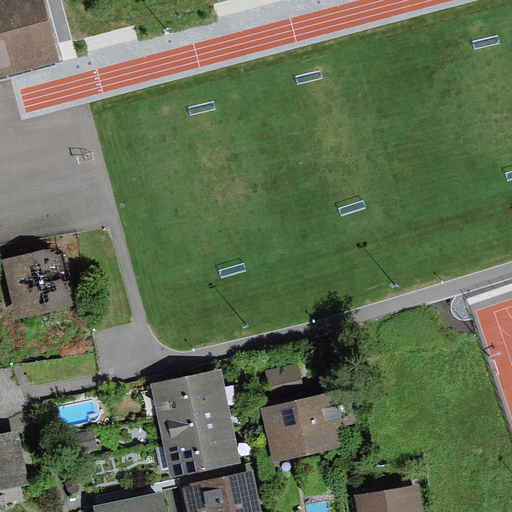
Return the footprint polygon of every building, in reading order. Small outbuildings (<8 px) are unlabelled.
[(55,45),(42,0),(0,0),(0,71),(58,56),(55,45)] [(63,254),(13,265),(23,307),(65,297),(61,279),(68,277),(63,254)] [(382,345),(413,444),(445,434),(414,335),(382,345)] [(269,374),(273,391),(299,385),(296,368),(269,374)] [(159,386),(165,415),(220,403),(218,391),(223,387),(214,375),(159,386)] [(349,431),(341,398),(294,408),(293,401),(280,404),(282,411),(271,414),(279,450),(331,438),(331,435),(349,431)] [(220,403),(165,415),(171,442),(226,431),(223,418),(228,414),(220,403)] [(226,431),(171,442),(177,471),(232,460),(229,446),(234,442),(226,431)] [(92,432),(73,436),(75,450),(95,445),(92,432)] [(0,480),(19,477),(12,439),(0,441),(0,480)] [(316,458),(301,462),(308,491),(323,487),(316,458)] [(251,511),(245,480),(187,492),(191,511),(251,511)] [(416,511),(414,492),(363,501),(365,511),(416,511)] [(162,511),(159,498),(129,504),(130,511),(162,511)]
